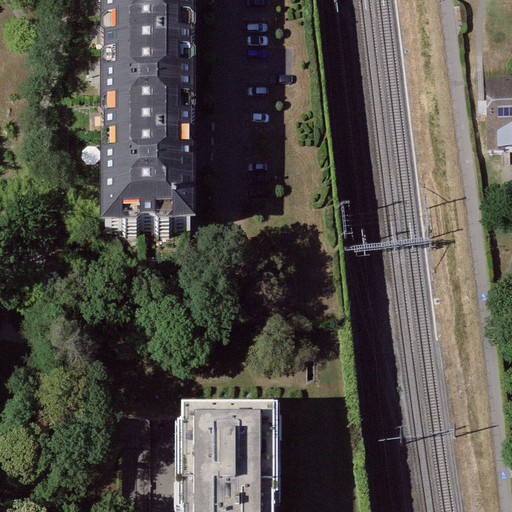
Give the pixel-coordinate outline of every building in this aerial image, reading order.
[(193,0),(101,0),(101,67),(193,67),(193,0)] [(193,67),(101,67),(101,156),(193,156),(193,67)] [(511,153),(511,85),(485,86),(485,111),(486,154),(507,154),(511,153)] [(193,156),(101,156),(101,244),(192,245),(193,156)] [(274,511),(275,441),(181,440),(180,511),(274,511)]
